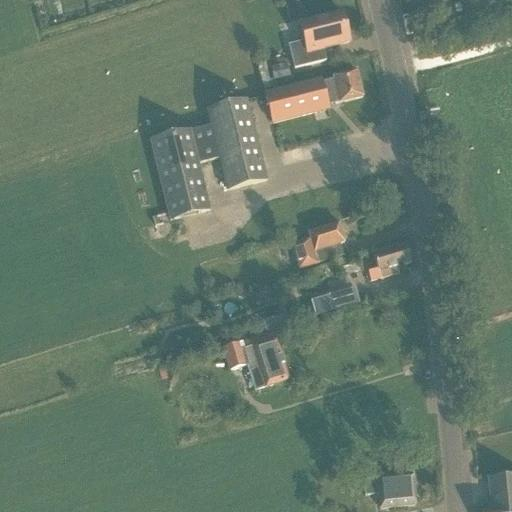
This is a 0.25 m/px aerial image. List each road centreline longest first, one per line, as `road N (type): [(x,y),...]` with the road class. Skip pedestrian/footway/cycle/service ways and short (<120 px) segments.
road 1 (tertiary): [(456,511),(430,268),(379,0)]
road 2 (track): [(392,52),(511,18)]
